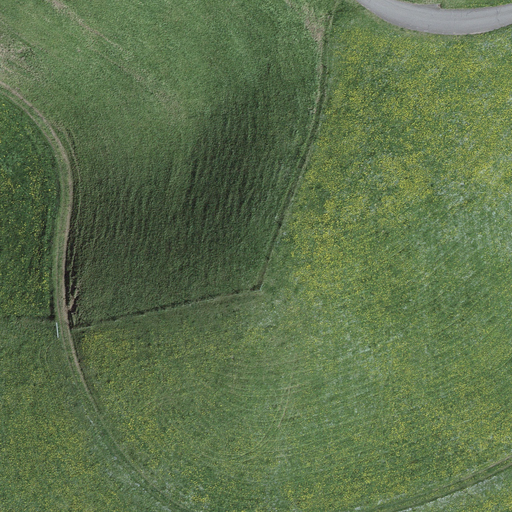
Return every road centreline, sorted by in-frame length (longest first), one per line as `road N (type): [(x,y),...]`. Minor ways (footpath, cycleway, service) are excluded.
road 1 (track): [(0,87),(36,117),(61,154),(58,310),(88,406),(146,478),(191,511)]
road 2 (track): [(359,511),(453,485),(511,455)]
road 3 (unclassified): [(373,0),(436,20),(511,13)]
